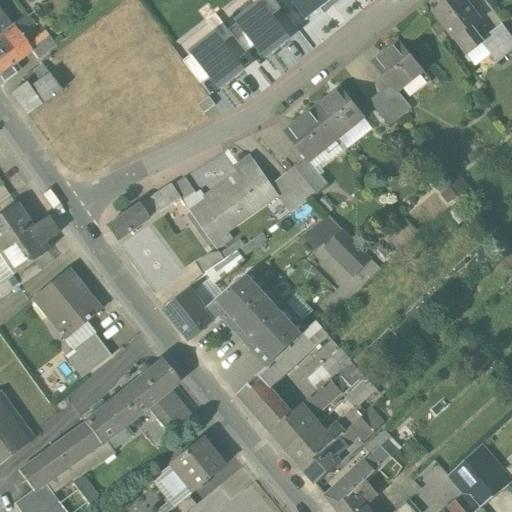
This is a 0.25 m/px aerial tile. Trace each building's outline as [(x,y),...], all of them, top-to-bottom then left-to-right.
[(259,0),(263,5),(272,16),(281,9),(273,0),(259,0)] [(334,0),(289,0),(306,22),(321,10),(334,0)] [(334,0),(321,10),(324,14),(342,0),(334,0)] [(463,0),(450,0),(434,13),(454,40),(455,40),(467,56),(482,44),(483,43),(481,40),(471,28),(479,22),(463,0)] [(263,5),(237,25),(253,47),(264,62),(291,41),(272,16),(263,5)] [(223,44),(233,37),(228,31),(216,15),(206,22),(215,34),(223,44)] [(22,16),(6,28),(7,29),(1,34),(19,60),(31,51),(29,48),(27,44),(37,36),(22,16)] [(237,25),(228,31),(233,37),(245,53),(253,47),(237,25)] [(483,43),(482,44),(496,63),(511,51),(511,38),(502,25),(481,40),(483,43)] [(37,36),(27,44),(29,48),(31,51),(37,59),(54,45),(44,31),(37,36)] [(19,60),(1,34),(0,34),(0,80),(3,84),(15,74),(19,69),(14,63),(19,60)] [(244,72),(223,44),(215,34),(189,54),(191,56),(208,79),(218,92),(244,72)] [(400,43),(373,65),(390,87),(395,92),(396,91),(421,71),(400,43)] [(200,85),(208,79),(191,56),(182,63),(200,85)] [(63,70),(51,79),(60,92),(72,83),(63,70)] [(39,82),(32,73),(22,80),(25,84),(10,94),(26,116),(60,92),(51,79),(49,75),(39,82)] [(412,111),(396,91),(395,92),(390,87),(381,94),(400,120),(412,111)] [(363,117),(342,90),(315,111),(337,138),(363,117)] [(381,94),(369,103),(389,128),(400,120),(381,94)] [(209,99),(198,107),(204,115),(215,107),(209,99)] [(315,111),(285,135),(305,160),(309,165),(311,164),(339,141),(337,138),(315,111)] [(309,165),(305,160),(294,168),(316,196),(328,186),(311,164),(309,165)] [(254,164),(188,210),(216,251),(232,240),(227,233),(278,197),(271,187),(254,164)] [(316,196),(294,168),(286,174),(287,174),(311,199),(312,199),(316,196)] [(311,199),(287,174),(271,187),(278,197),(290,215),(311,199)] [(195,196),(184,178),(173,187),(181,200),(184,204),(195,196)] [(172,185),(163,191),(172,205),(173,205),(181,200),(173,187),(172,185)] [(163,191),(127,213),(106,228),(116,242),(172,205),(163,191)] [(0,216),(0,249),(31,228),(15,206),(0,216)] [(328,217),(298,239),(313,254),(324,246),(326,248),(343,232),(328,217)] [(0,249),(0,255),(12,273),(13,274),(33,260),(34,261),(47,252),(42,245),(55,235),(44,219),(31,228),(0,249)] [(372,261),(343,232),(326,248),(355,277),(372,261)] [(237,244),(219,254),(224,261),(225,261),(241,250),(237,244)] [(209,255),(195,265),(203,276),(206,274),(224,261),(219,254),(209,255)] [(12,273),(0,281),(0,296),(1,298),(40,271),(34,261),(33,260),(13,274),(12,273)] [(239,281),(225,261),(224,261),(206,274),(221,295),(239,281)] [(101,309),(68,269),(30,300),(32,301),(39,295),(56,316),(49,322),(63,340),(101,309)] [(274,300),(251,276),(205,312),(213,322),(217,319),(222,316),(237,333),(274,300)] [(161,306),(167,313),(186,297),(182,291),(161,306)] [(190,293),(186,297),(198,309),(201,307),(190,293)] [(201,307),(198,309),(186,297),(167,313),(189,340),(213,322),(205,312),(201,307)] [(274,300),(237,333),(270,369),(306,334),(274,300)] [(270,369),(259,379),(269,391),(329,337),(318,324),(306,334),(270,369)] [(93,334),(65,356),(81,378),(110,356),(93,334)] [(342,351),(322,367),(331,382),(335,378),(339,374),(352,363),(342,351)] [(161,362),(107,405),(103,400),(90,410),(94,415),(84,424),(100,445),(106,440),(125,426),(147,408),(155,402),(170,389),(178,382),(161,362)] [(320,363),(310,379),(318,392),(331,382),(322,367),(320,363)] [(352,363),(339,374),(343,378),(338,382),(335,378),(331,382),(339,391),(361,373),(352,363)] [(269,391),(259,379),(238,398),(270,434),(291,416),(269,391)] [(318,392),(312,398),(320,408),(339,391),(331,382),(318,392)] [(170,389),(155,402),(176,429),(191,417),(170,389)] [(291,416),(270,434),(282,448),(313,421),(309,416),(314,413),(320,408),(312,398),(291,416)] [(0,464),(28,444),(0,405),(0,464)] [(353,409),(336,425),(345,436),(350,431),(363,420),(357,413),(353,409)] [(84,424),(17,471),(31,490),(33,493),(44,485),(100,445),(84,424)] [(321,431),(291,458),(303,472),(332,444),(334,446),(341,439),(345,436),(336,425),(325,436),(321,431)] [(125,426),(106,440),(113,451),(132,436),(125,426)] [(345,436),(341,439),(349,448),(358,440),(350,431),(345,436)] [(384,432),(375,440),(383,448),(389,444),(392,441),(384,432)] [(201,439),(169,465),(191,493),(223,467),(201,439)] [(332,444),(303,472),(315,486),(340,464),(336,460),(349,448),(341,439),(334,446),(332,444)] [(383,448),(375,440),(365,450),(372,458),(381,468),(392,459),(387,452),(383,448)] [(392,447),(389,444),(383,448),(387,452),(392,447)] [(511,484),(481,447),(449,477),(464,495),(456,503),(463,511),(479,511),(481,511),(511,484)] [(381,468),(372,458),(367,464),(376,473),(381,468)] [(366,483),(378,496),(397,479),(402,470),(392,459),(381,468),(376,473),(366,483)] [(365,462),(325,498),(335,510),(366,483),(376,473),(367,464),(365,462)] [(166,511),(185,497),(186,498),(191,493),(169,465),(149,481),(167,503),(156,511),(166,511)] [(366,483),(335,510),(336,511),(367,511),(363,506),(378,496),(366,483)] [(33,493),(31,490),(13,504),(19,511),(64,511),(44,485),(33,493)] [(185,497),(166,511),(186,511),(193,507),(186,498),(185,497)] [(463,511),(456,503),(445,511),(414,511),(406,503),(395,511),(463,511)]
